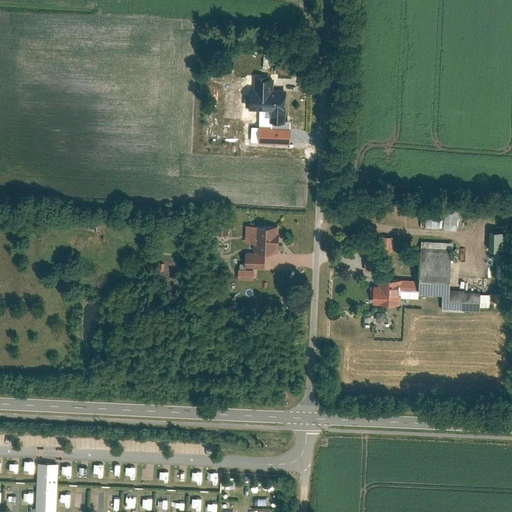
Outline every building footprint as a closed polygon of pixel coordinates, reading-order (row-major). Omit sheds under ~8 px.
[(291,61),(278,60),(277,76),(291,76),(291,61)] [(284,89),(253,88),(253,94),(252,107),(267,108),(267,121),(283,122),(284,89)] [(240,99),(239,115),(252,115),(252,107),(253,94),(240,94),(240,99)] [(234,104),(223,104),(222,114),(233,115),(234,104)] [(438,207),(424,206),(423,226),(437,227),(438,207)] [(456,208),(442,207),(441,228),(455,228),(456,208)] [(227,223),(218,223),(218,234),(227,235),(227,223)] [(244,242),(255,242),(255,224),(245,224),(244,242)] [(278,225),(255,224),(255,242),(254,251),(265,251),(277,252),(278,225)] [(510,231),(490,230),(489,250),(509,250),(510,231)] [(392,237),(376,236),(376,249),(391,249),(392,237)] [(451,249),(419,247),(418,280),(417,291),(441,292),(441,309),(461,310),(462,308),(477,309),(477,304),(478,293),(478,291),(449,290),(451,249)] [(244,250),(243,265),(264,266),(265,251),(254,251),(244,250)] [(387,257),(364,256),(364,268),(387,269),(387,257)] [(253,268),(238,268),(237,279),(253,279),(253,268)] [(371,284),(371,302),(398,303),(399,290),(400,279),(378,278),(377,284),(371,284)] [(418,280),(400,279),(399,290),(417,291),(418,280)] [(477,304),(488,305),(488,293),(478,293),(477,304)] [(384,312),(376,312),(375,320),(384,320),(384,312)] [(54,511),(56,465),(37,464),(35,511),(54,511)] [(129,490),(127,501),(137,503),(139,492),(129,490)] [(143,507),(153,508),(154,497),(144,496),(143,507)] [(121,497),(111,497),(111,505),(121,505),(121,497)] [(165,506),(164,511),(168,511),(170,500),(161,499),(161,505),(165,506)] [(174,511),(183,511),(185,511),(187,500),(176,499),(174,511)]
